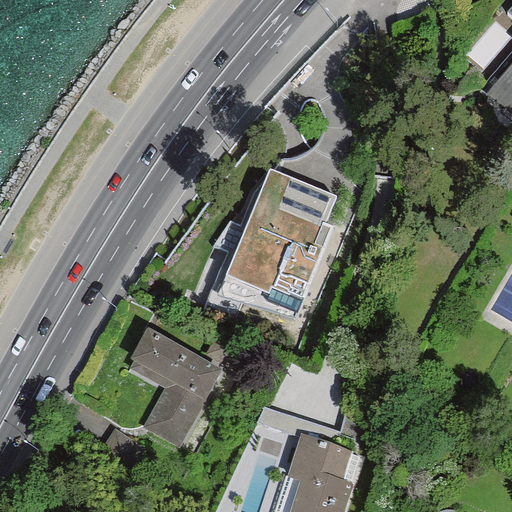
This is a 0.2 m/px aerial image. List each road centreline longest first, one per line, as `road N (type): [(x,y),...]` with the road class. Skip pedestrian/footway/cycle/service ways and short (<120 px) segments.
road 1 (primary): [(0,464),(154,195),(306,0)]
road 2 (primary): [(263,0),(126,178),(0,395)]
